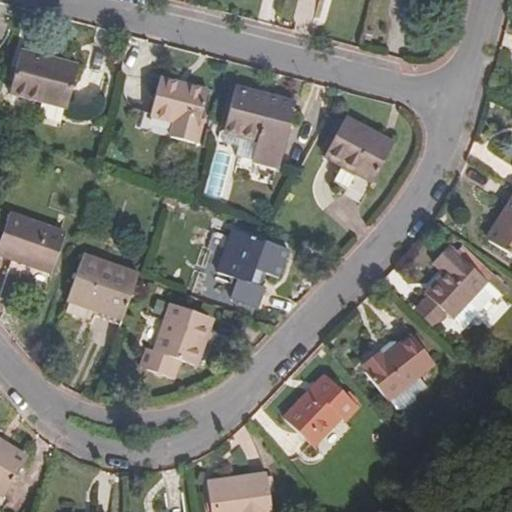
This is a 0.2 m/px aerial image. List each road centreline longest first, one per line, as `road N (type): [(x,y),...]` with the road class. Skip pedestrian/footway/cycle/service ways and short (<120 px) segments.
road 1 (residential): [(459,103),(430,181),(233,401),(185,430),(98,434),(29,397),(0,364)]
road 2 (residential): [(459,103),(45,0)]
